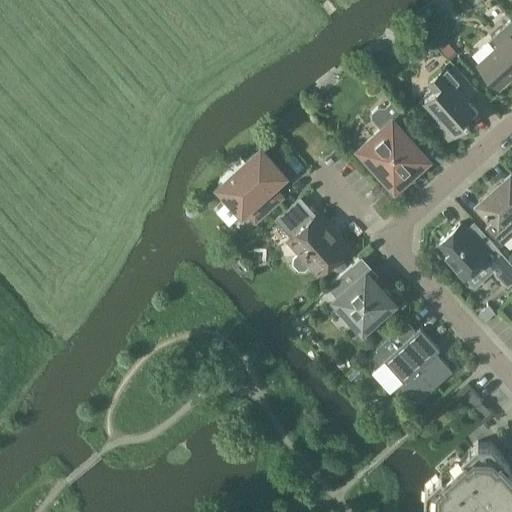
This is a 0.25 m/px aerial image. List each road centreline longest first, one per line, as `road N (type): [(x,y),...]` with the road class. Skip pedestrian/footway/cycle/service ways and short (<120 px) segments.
road 1 (residential): [(511,372),(386,238)]
road 2 (residential): [(386,238),(511,124)]
